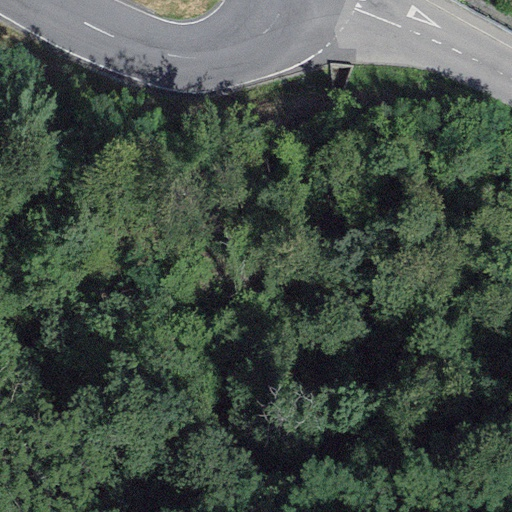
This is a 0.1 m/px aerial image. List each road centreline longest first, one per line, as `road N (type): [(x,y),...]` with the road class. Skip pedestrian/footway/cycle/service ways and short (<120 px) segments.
road 1 (tertiary): [(302,0),(270,41),(177,53),(118,39),(47,0)]
road 2 (residential): [(351,0),(511,66)]
